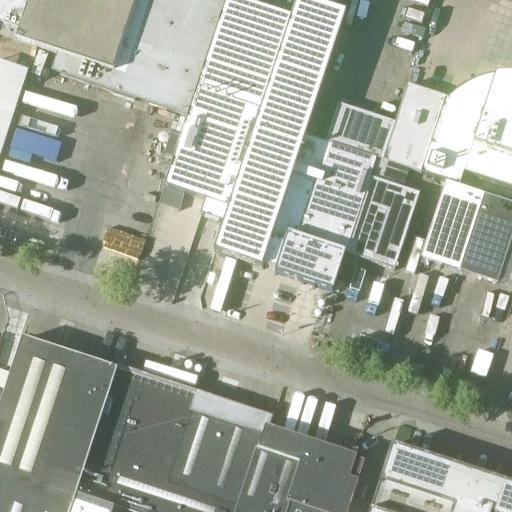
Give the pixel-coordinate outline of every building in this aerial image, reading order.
[(0,0),(0,35),(16,41),(30,0),(0,0)] [(30,0),(16,41),(17,41),(17,42),(58,55),(52,73),(187,117),(225,0),(30,0)] [(333,293),(346,255),(377,161),(326,144),(306,137),(347,15),(302,0),(298,0),(292,18),(238,0),(225,0),(187,117),(187,118),(164,188),(205,202),(200,216),(225,224),(215,254),(263,270),(264,266),(276,270),(275,274),(333,293)] [(0,162),(29,72),(0,62),(0,162)] [(408,86),(395,125),(383,163),(409,171),(447,184),(460,188),(465,174),(511,189),(511,75),(503,76),(494,77),(486,79),(478,81),(470,85),(462,89),(455,94),(449,99),(408,86)] [(109,100),(105,112),(143,124),(147,113),(109,100)] [(326,144),(377,161),(383,163),(395,125),(338,106),(326,144)] [(409,171),(383,163),(377,161),(346,255),(395,272),(420,196),(403,190),(409,171)] [(422,260),(460,272),(476,221),(479,222),(480,219),(481,220),(489,197),(447,184),(422,260)] [(476,221),(460,272),(498,284),(511,241),(511,204),(489,197),(481,220),(480,219),(479,222),(476,221)] [(71,511),(77,497),(118,371),(23,340),(0,409),(0,511),(71,511)] [(472,375),(486,380),(493,358),(479,353),(472,375)] [(411,378),(423,382),(431,358),(419,354),(411,378)] [(119,368),(118,371),(77,497),(103,505),(145,377),(119,368)] [(358,461),(358,459),(271,430),(274,419),(145,377),(103,505),(115,509),(123,511),(350,511),(366,464),(358,461)] [(511,511),(511,488),(405,453),(403,458),(394,455),(396,448),(392,446),(370,511),(511,511)] [(113,511),(115,509),(103,505),(77,497),(71,511),(113,511)]
